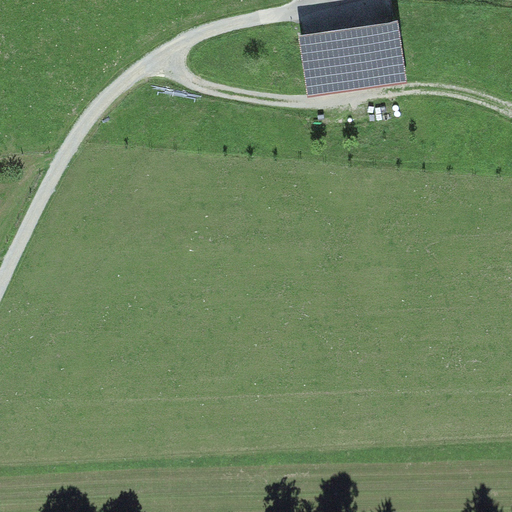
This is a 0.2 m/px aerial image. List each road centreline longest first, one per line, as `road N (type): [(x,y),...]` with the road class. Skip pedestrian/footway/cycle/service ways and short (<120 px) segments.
road 1 (track): [(333,0),(219,28),(129,75),(77,134),(0,289)]
road 2 (track): [(511,113),(461,90),(419,85),(273,101),(162,71),(129,75)]
